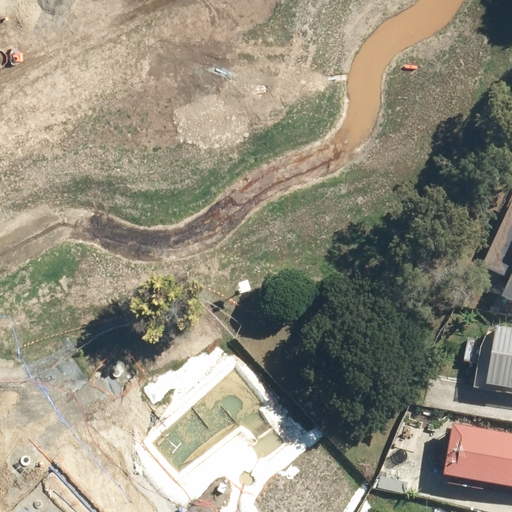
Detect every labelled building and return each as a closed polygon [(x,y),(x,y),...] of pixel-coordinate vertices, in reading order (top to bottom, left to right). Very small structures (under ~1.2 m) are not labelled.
[(511,197),(472,283),(511,301),(511,197)] [(511,323),(504,322),(495,380),(511,382),(511,323)] [(240,371),(193,369),(193,382),(150,379),(147,436),(237,441),(240,371)] [(511,428),(461,420),(452,473),(511,483),(511,428)] [(166,447),(165,467),(203,468),(204,449),(166,447)] [(63,481),(66,479),(40,451),(8,481),(12,486),(0,497),(0,507),(4,511),(85,511),(77,503),(81,500),(63,481)] [(266,471),(257,503),(269,507),(267,511),(325,511),(332,490),(266,471)]
